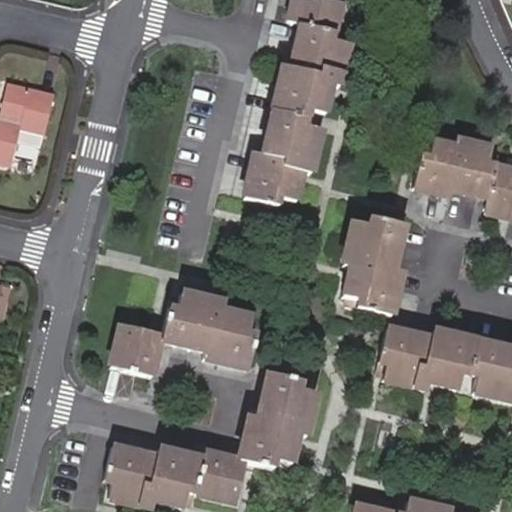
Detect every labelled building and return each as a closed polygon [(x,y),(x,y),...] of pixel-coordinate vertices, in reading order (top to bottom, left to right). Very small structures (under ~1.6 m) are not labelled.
[(308,177),(318,132),(313,131),(316,116),(322,117),(329,88),(336,89),(346,45),(331,41),(326,41),(328,33),(332,35),(340,0),(290,0),(286,24),(298,27),(288,71),(281,69),(260,157),(253,156),(242,200),(271,207),(273,199),(278,200),(294,204),(301,175),(308,177)] [(43,136),(53,99),(6,87),(0,108),(0,166),(10,169),(16,145),(20,130),(42,136),(43,136)] [(39,151),(42,136),(20,130),(16,145),(39,151)] [(511,173),(486,168),(490,152),(454,144),(453,151),(431,145),(430,151),(421,149),(411,192),(448,201),(450,193),(486,202),(483,216),(511,223),(511,173)] [(392,271),(403,227),(374,221),(372,229),(367,228),(351,224),(341,269),(349,270),(342,299),(347,301),(345,308),(389,319),(400,273),(392,271)] [(0,324),(2,325),(10,290),(0,286),(0,324)] [(247,337),(251,321),(222,314),(223,307),(179,297),(177,302),(170,301),(161,337),(120,327),(109,370),(150,380),(159,345),(203,355),(201,362),(246,372),(247,371),(254,343),(246,341),(247,337)] [(511,352),(430,333),(428,341),(383,331),(373,375),(381,377),(380,382),(424,392),(426,385),(455,392),(459,376),(460,372),(467,374),(474,375),(473,380),(470,396),(511,405),(511,352)] [(289,468),(296,438),(303,440),(314,396),(308,394),(310,387),(266,376),(255,420),(249,419),(238,464),(202,455),(200,463),(156,452),(155,459),(110,449),(104,478),(111,480),(110,484),(107,500),(151,510),(153,504),(182,510),(183,505),(191,507),(193,497),(235,507),(238,493),(245,466),(266,470),(268,463),(273,464),(289,468)]
